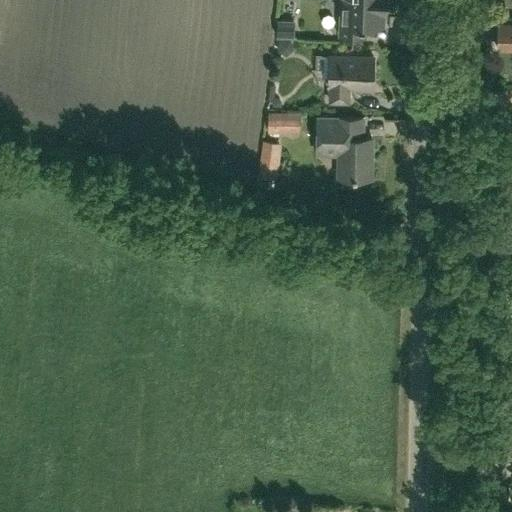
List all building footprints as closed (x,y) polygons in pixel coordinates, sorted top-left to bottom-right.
[(386,0),(340,0),(339,35),(365,36),(365,24),(383,25),(384,14),(386,14),(386,0)] [(294,37),(294,20),(276,19),(276,37),(294,37)] [(497,47),(511,47),(511,19),(498,19),(497,47)] [(374,55),(330,55),(329,86),(330,86),(330,101),(349,101),(349,86),(373,87),(374,55)] [(269,85),(268,98),(273,99),(272,105),(281,106),(281,102),(279,99),(277,97),(274,96),(275,85),(269,85)] [(283,132),(283,111),(267,111),(267,132),(283,132)] [(339,177),(371,177),(371,136),(361,136),(361,116),(336,116),(336,117),(316,117),(316,152),(339,152),(339,177)] [(281,142),(262,139),(257,175),(276,178),(281,142)] [(511,427),(483,427),(482,457),(511,457),(511,427)]
